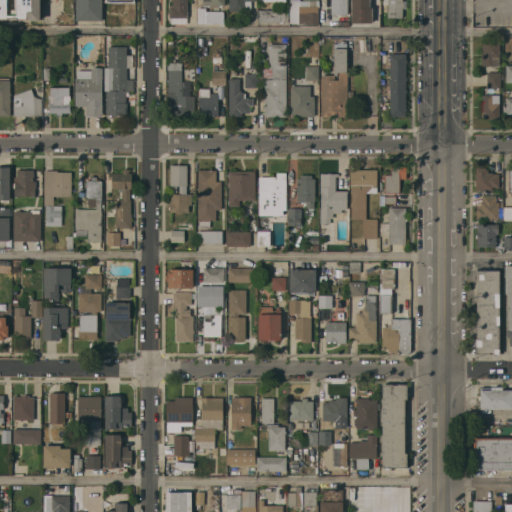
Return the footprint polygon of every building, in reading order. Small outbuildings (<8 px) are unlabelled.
[(76,0),(102,0),(102,20),(76,20),(76,0)] [(188,0),(188,17),(187,17),(187,23),(171,23),(171,18),(170,18),(170,16),(169,16),(169,12),(170,12),(170,6),(173,6),(173,0),(188,0)] [(229,0),(251,0),(251,10),(229,10),(229,0)] [(304,23),(298,22),(298,0),(318,0),(318,24),(304,23)] [(331,0),(350,0),(350,13),(331,13),(331,0)] [(370,0),(371,7),(373,7),(373,22),(351,22),(351,0),(370,0)] [(402,0),(402,1),(403,1),(403,0),(407,0),(407,8),(402,8),(402,17),(388,17),(388,4),(382,4),(382,0),(402,0)] [(198,23),(198,8),(206,7),(206,11),(223,11),(224,22),(198,23)] [(258,21),(258,9),(288,9),(288,21),(258,21)] [(321,75),(334,75),(334,42),(347,42),(347,53),(348,53),(348,63),(347,63),(347,116),(322,116),(321,75)] [(499,65),(493,65),(485,65),(482,65),(482,59),(481,59),(481,48),(482,48),(482,42),(499,42),(499,65)] [(286,116),(264,116),(264,79),(263,79),(263,68),(269,68),(269,43),(286,43),(286,116)] [(105,67),(108,67),(108,46),(127,46),(127,54),(133,54),(133,67),(127,67),(127,78),(133,79),(133,91),(126,90),(126,102),(127,102),(127,114),(106,114),(107,90),(104,90),(105,67)] [(390,53),(406,53),(406,59),(407,59),(407,62),(406,62),(406,77),(407,77),(407,80),(406,80),(406,89),(407,89),(407,92),(406,92),(406,107),(407,107),(407,110),(406,110),(406,116),(390,116),(390,53)] [(319,79),(306,79),(306,65),(308,65),(308,61),(311,61),(311,55),(317,55),(317,65),(318,65),(319,79)] [(195,117),(168,117),(168,62),(182,62),(182,81),(189,80),(189,96),(195,95),(195,117)] [(102,111),(103,111),(103,116),(86,115),(86,105),(76,105),(76,75),(77,75),(78,69),(91,69),(91,67),(102,67),(102,111)] [(226,70),(226,83),(213,83),(213,70),(226,70)] [(501,88),(487,88),(487,71),(501,71),(501,88)] [(257,86),(245,87),(245,73),(257,73),(257,86)] [(0,115),(0,77),(9,77),(9,79),(10,79),(10,115),(0,115)] [(229,78),(240,78),(240,89),(241,89),(241,91),(244,91),(244,92),(246,92),(246,97),(253,97),(253,105),(250,105),(250,112),(242,112),(242,116),(229,116),(229,78)] [(291,85),(315,85),(315,116),(298,116),(298,114),(290,114),(291,85)] [(69,86),(70,95),(70,112),(62,112),(62,114),(57,114),(57,112),(50,112),(50,104),(48,104),(48,94),(50,94),(50,86),(69,86)] [(42,115),(14,115),(14,94),(32,88),(34,96),(41,98),(42,115)] [(211,116),(211,114),(199,114),(199,97),(200,97),(199,88),(210,88),(210,93),(219,93),(219,116),(211,116)] [(500,118),(484,118),(484,117),(482,117),(482,111),(481,111),(481,101),(482,101),(482,95),(484,95),(484,93),(493,93),(493,94),(500,94),(500,118)] [(187,193),(192,193),(192,204),(189,204),(189,211),(169,211),(169,200),(170,200),(170,193),(179,193),(179,185),(170,184),(170,164),(187,164),(187,193)] [(10,203),(0,203),(0,166),(10,166),(10,203)] [(385,192),(385,174),(391,174),(391,166),(406,166),(406,178),(400,178),(400,192),(385,192)] [(476,190),(476,167),(486,167),(486,169),(488,169),(488,172),(493,172),(493,173),(499,173),(499,186),(493,187),(493,189),(476,190)] [(131,213),(132,213),(132,227),(127,227),(116,227),(116,216),(108,216),(108,208),(116,207),(116,199),(122,199),(122,188),(115,188),(115,189),(112,189),(112,186),(107,186),(107,178),(109,178),(109,172),(123,172),(123,168),(129,168),(129,171),(132,171),(132,173),(133,173),(133,178),(132,178),(132,183),(133,183),(133,188),(131,188),(131,189),(130,189),(130,199),(131,199),(131,213)] [(34,169),(34,179),(32,179),(32,180),(36,180),(36,187),(35,187),(35,196),(15,196),(15,180),(14,180),(14,176),(18,177),(18,169),(34,169)] [(45,169),(58,169),(58,171),(71,171),(71,195),(54,195),(54,205),(62,205),(62,225),(46,225),(46,205),(45,205),(45,169)] [(198,169),(216,169),(216,181),(222,181),(222,209),(216,209),(216,220),(210,220),(210,227),(199,227),(199,220),(198,220),(198,169)] [(352,169),(377,169),(377,192),(366,192),(366,218),(378,218),(378,238),(362,238),(363,218),(352,218),(352,169)] [(256,199),(240,199),(240,206),(229,206),(229,170),(255,170),(256,199)] [(286,209),(283,209),(283,215),(259,215),(260,176),(276,176),(276,171),(286,171),(286,209)] [(321,173),(339,173),(339,176),(336,176),(336,190),(348,190),(348,196),(347,196),(347,209),(342,209),(342,212),(333,212),(333,217),(330,217),(330,223),(321,223),(321,173)] [(315,201),(297,201),(297,178),(300,178),(300,174),(312,174),(312,178),(315,178),(315,201)] [(76,232),(76,208),(96,208),(96,206),(89,206),(89,197),(86,197),(86,180),(87,180),(87,179),(91,179),(91,176),(97,176),(97,179),(100,179),(100,180),(102,180),(102,201),(101,201),(101,211),(102,211),(102,241),(88,241),(88,237),(77,236),(77,238),(74,238),(74,232),(76,232)] [(396,203),(385,203),(385,195),(396,195),(396,203)] [(499,218),(484,218),(484,217),(482,217),(482,218),(476,218),(476,208),(479,208),(479,206),(481,206),(481,201),(483,201),(483,195),(496,195),(496,201),(499,201),(499,218)] [(10,239),(6,239),(6,245),(0,245),(0,207),(10,207),(10,239)] [(503,207),(511,207),(511,220),(503,220),(503,214),(503,207)] [(288,225),(288,208),(301,208),(302,224),(288,225)] [(380,235),(380,222),(389,222),(389,208),(406,208),(406,217),(407,217),(407,221),(406,221),(406,243),(389,243),(389,235),(380,235)] [(41,240),(14,240),(14,211),(16,211),(16,210),(20,210),(20,211),(26,211),(26,210),(29,210),(29,211),(31,211),(31,209),(40,209),(40,213),(41,213),(41,240)] [(495,223),(498,223),(498,233),(496,233),(495,241),(497,241),(497,244),(495,244),(495,246),(478,246),(478,241),(477,241),(478,223),(495,223)] [(184,229),(184,241),(171,241),(171,229),(184,229)] [(222,230),(222,243),(197,243),(197,230),(222,230)] [(227,245),(227,230),(250,230),(250,245),(227,245)] [(258,246),(257,230),(270,230),(270,246),(258,246)] [(121,244),(107,244),(107,231),(120,231),(121,244)] [(502,247),(511,247),(511,236),(503,236),(502,247)] [(11,271),(11,258),(20,258),(20,271),(11,271)] [(361,261),(361,272),(349,272),(349,261),(361,261)] [(71,267),(71,292),(62,292),(62,289),(58,289),(58,291),(59,293),(59,300),(44,300),(45,267),(71,267)] [(203,281),(204,267),(224,267),(224,281),(203,281)] [(256,267),(256,281),(228,281),(228,267),(256,267)] [(316,268),(316,292),(314,291),(314,293),(291,293),(291,291),(290,291),(290,268),(316,268)] [(193,286),(168,287),(168,279),(167,279),(167,269),(193,269),(193,286)] [(500,353),(490,353),(490,352),(486,352),(486,353),(475,353),(475,338),(477,338),(477,284),(475,284),(475,270),(500,270),(500,353)] [(102,273),(102,288),(85,288),(85,273),(102,273)] [(286,276),(286,290),(272,290),(272,287),(271,287),(271,284),(272,284),(272,276),(286,276)] [(130,284),(131,284),(131,297),(116,297),(116,284),(117,284),(117,278),(130,278),(130,284)] [(349,295),(349,281),(365,281),(365,295),(349,295)] [(224,285),(224,306),(198,306),(198,285),(224,285)] [(0,304),(0,294),(2,294),(2,286),(8,286),(8,304),(0,304)] [(392,288),(392,312),(380,312),(380,288),(392,288)] [(245,340),(228,340),(228,316),(231,316),(231,313),(229,313),(229,309),(228,309),(228,307),(229,307),(229,289),(246,289),(246,313),(239,313),(239,316),(245,316),(245,340)] [(192,291),(192,304),(187,304),(187,309),(190,309),(190,315),(193,315),(193,329),(194,329),(194,332),(193,332),(193,341),(176,341),(176,304),(172,304),(172,291),(192,291)] [(102,292),(101,311),(97,311),(97,336),(98,336),(98,339),(88,339),(88,337),(78,337),(78,331),(80,331),(80,314),(91,314),(91,311),(79,311),(79,292),(102,292)] [(332,294),(332,307),(319,307),(319,295),(332,294)] [(349,339),(349,327),(356,327),(356,311),(362,311),(362,308),(366,308),(366,294),(376,294),(376,319),(377,342),(360,342),(359,339),(349,339)] [(310,299),(310,315),(312,315),(311,343),(301,343),(301,338),(295,338),(295,317),(300,317),(300,313),(290,313),(290,299),(310,299)] [(41,316),(32,316),(32,300),(41,300),(41,316)] [(106,301),(130,301),(130,317),(131,317),(131,335),(125,335),(125,338),(118,338),(118,340),(106,340),(106,301)] [(31,338),(14,338),(14,306),(25,306),(25,315),(31,315),(31,338)] [(259,306),(273,306),(273,310),(275,310),(275,307),(281,307),(281,309),(281,314),(282,314),(282,317),(281,317),(281,339),(279,339),(279,340),(262,340),(262,339),(259,339),(259,306)] [(44,307),(68,307),(68,328),(60,328),(60,329),(61,330),(61,336),(60,337),(60,339),(44,339),(44,307)] [(222,336),(215,336),(215,340),(211,340),(211,339),(204,339),(204,317),(211,317),(211,314),(222,313),(222,336)] [(0,339),(0,317),(6,317),(6,323),(9,323),(9,335),(6,335),(6,339),(0,339)] [(411,350),(408,353),(399,353),(399,351),(389,351),(389,349),(382,349),(382,326),(388,326),(388,323),(391,323),(391,318),(411,318),(411,350)] [(346,321),(346,343),(337,343),(337,341),(336,341),(336,342),(333,342),(333,341),(331,341),(331,342),(328,342),(328,341),(326,341),(326,321),(346,321)] [(407,399),(405,399),(405,452),(407,452),(407,466),(383,466),(383,383),(393,383),(393,384),(397,384),(397,383),(407,383),(407,386),(407,399)] [(502,387),(503,389),(511,389),(511,408),(480,408),(480,398),(479,398),(479,395),(480,395),(480,386),(502,387)] [(50,423),(50,392),(65,392),(65,411),(72,411),(72,417),(65,417),(65,425),(52,425),(52,423),(50,423)] [(33,419),(32,419),(32,420),(27,420),(27,419),(23,419),(23,420),(21,420),(21,419),(13,419),(14,396),(22,396),(22,394),(29,394),(29,396),(34,396),(33,419)] [(101,444),(89,444),(89,445),(87,445),(87,444),(82,444),(82,428),(90,428),(90,419),(78,419),(78,395),(102,396),(101,444)] [(106,395),(121,395),(121,398),(122,398),(122,406),(121,406),(121,407),(128,407),(128,411),(132,411),(132,426),(123,426),(123,428),(106,428),(106,395)] [(193,425),(182,425),(182,432),(167,431),(168,421),(167,421),(167,400),(175,400),(175,396),(193,397),(193,425)] [(223,429),(215,429),(215,447),(196,447),(196,427),(202,427),(202,396),(223,397),(223,429)] [(251,424),(241,424),(241,428),(232,428),(232,396),(251,396),(251,424)] [(274,422),(278,422),(278,426),(286,426),(286,430),(286,432),(285,432),(285,450),(279,450),(279,451),(277,451),(277,450),(269,450),(269,428),(267,428),(267,422),(262,422),(262,397),(274,397),(274,422)] [(313,419),(290,419),(290,400),(302,400),(302,397),(308,397),(308,400),(313,400),(313,419)] [(348,420),(323,420),(322,401),(329,401),(329,399),(336,399),(336,397),(347,397),(348,420)] [(378,427),(374,427),(373,429),(369,429),(369,427),(356,427),(356,417),(354,417),(354,409),(356,409),(356,397),(369,397),(369,399),(378,399),(378,427)] [(14,443),(14,428),(41,428),(41,441),(40,441),(40,443),(14,443)] [(11,442),(2,442),(2,429),(11,429),(11,442)] [(308,444),(308,431),(318,431),(318,430),(320,430),(320,444),(308,444)] [(320,430),(332,430),(332,444),(320,444),(320,430)] [(105,434),(121,434),(121,437),(122,437),(122,445),(121,445),(128,445),(128,450),(132,450),(132,464),(122,464),(122,467),(105,467),(105,434)] [(350,441),(359,441),(359,440),(368,440),(368,434),(377,434),(377,457),(369,457),(369,469),(356,468),(356,458),(350,458),(350,441)] [(174,435),(189,435),(189,451),(191,451),(191,454),(174,455),(174,435)] [(474,436),(485,436),(485,435),(488,435),(488,437),(499,437),(499,435),(504,435),(504,437),(511,437),(511,469),(474,469),(474,436)] [(347,465),(334,465),(334,442),(347,442),(347,465)] [(44,467),(44,444),(61,444),(61,448),(71,448),(71,467),(44,467)] [(256,448),(256,464),(227,464),(227,448),(256,448)] [(101,455),(101,468),(86,468),(87,454),(101,455)] [(287,456),(287,470),(257,470),(257,456),(287,456)] [(320,511),(320,489),(343,489),(343,511),(320,511)] [(255,506),(256,506),(256,511),(243,511),(243,490),(255,490),(255,506)] [(192,491),(192,511),(166,511),(166,491),(192,491)] [(204,504),(197,504),(197,491),(205,491),(204,504)] [(302,491),(303,505),(289,505),(289,491),(302,491)] [(317,491),(317,505),(304,504),(305,491),(317,491)] [(69,511),(43,511),(43,494),(70,495),(69,511)] [(241,494),(241,508),(226,508),(226,494),(241,494)] [(259,511),(259,499),(264,499),(264,505),(276,505),(276,504),(283,504),(283,511),(259,511)] [(492,511),(473,511),(474,500),(492,500),(492,511)] [(117,510),(117,502),(129,502),(129,511),(105,511),(106,509),(117,510)]
